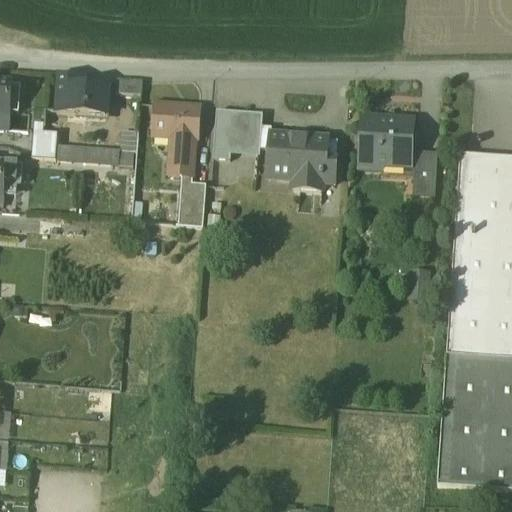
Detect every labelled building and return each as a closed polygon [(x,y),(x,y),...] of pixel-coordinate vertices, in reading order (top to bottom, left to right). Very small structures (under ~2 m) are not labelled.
[(80,82),(61,81),(58,118),(77,120),(78,111),(87,112),(86,116),(107,117),(109,94),(90,92),(91,86),(80,85),(80,82)] [(143,87),(117,85),(116,99),(143,100),(143,87)] [(12,87),(0,86),(0,135),(9,136),(10,122),(25,123),(27,92),(12,91),(12,87)] [(201,112),(157,109),(154,142),(172,143),(169,181),(193,182),(196,145),(198,145),(201,112)] [(264,120),(218,117),(214,165),(231,166),(232,153),(261,155),(261,154),(262,139),(264,120)] [(25,123),(10,122),(9,136),(24,137),(25,123)] [(412,127),(366,124),(362,175),(383,176),(384,170),(410,172),(412,127)] [(59,137),(36,136),(35,149),(58,150),(59,137)] [(272,140),(262,139),(261,154),(271,155),(272,140)] [(306,142),(272,140),(271,155),(270,167),(280,168),(278,185),(294,186),(294,194),(304,195),(306,142)] [(328,144),(306,142),(304,195),(324,197),(324,190),(335,191),(337,167),(327,167),(328,148),(328,144)] [(327,167),(337,167),(338,149),(328,148),(327,167)] [(58,150),(35,149),(34,162),(57,163),(58,151),(58,150)] [(88,153),(58,151),(57,163),(61,166),(86,168),(88,153)] [(121,156),(88,153),(86,168),(120,170),(121,156)] [(439,158),(416,157),(414,185),(437,187),(439,158)] [(511,162),(458,159),(438,491),(511,495),(511,162)] [(19,169),(7,168),(6,186),(18,187),(19,169)] [(207,190),(188,188),(185,232),(203,233),(207,190)] [(62,225),(40,224),(40,236),(61,237),(62,225)] [(429,277),(415,276),(413,304),(427,306),(429,277)]
